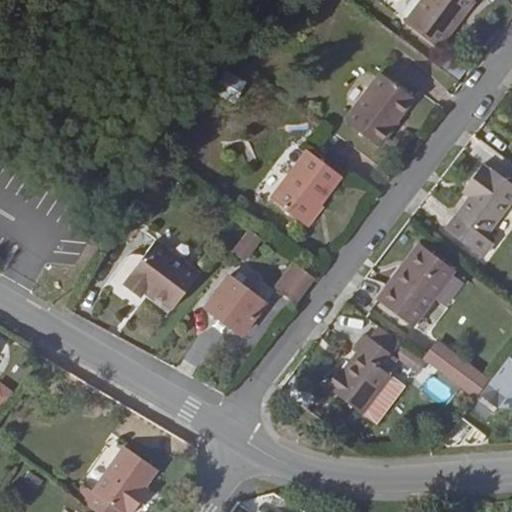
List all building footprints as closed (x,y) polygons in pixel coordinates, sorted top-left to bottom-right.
[(473,0),(420,0),(404,22),(440,49),(475,1),(473,0)] [(392,127),(398,121),(415,99),(380,72),(343,120),(380,148),(395,129),(392,127)] [(317,211),(321,205),(343,177),(306,149),(269,198),(308,227),(319,213),(317,211)] [(476,187),(470,195),(444,229),(484,258),(495,244),(486,237),(511,202),(511,187),(481,165),(469,182),(476,187)] [(463,190),(470,195),(476,187),(469,182),(463,190)] [(249,229),(232,252),(245,262),(263,240),(249,229)] [(156,240),(127,279),(129,279),(124,285),(141,298),(146,290),(172,310),(200,273),(156,240)] [(441,290),(455,270),(421,244),(399,272),(402,274),(391,288),(389,286),(378,301),(413,327),(435,298),(441,290)] [(298,265),(280,289),(296,302),(314,278),(298,265)] [(468,281),(455,270),(441,290),(435,298),(447,308),(468,281)] [(229,275),(205,308),(242,335),(266,303),(229,275)] [(380,325),(371,338),(393,354),(402,342),(380,325)] [(365,334),(353,349),(358,353),(344,371),(341,368),(327,387),(362,414),(373,400),(387,410),(405,386),(391,375),(387,372),(398,358),(393,354),(371,338),(365,334)] [(417,353),(409,364),(418,370),(426,360),(417,353)] [(511,356),(487,393),(511,410),(511,356)] [(444,404),(453,393),(432,375),(422,387),(444,404)] [(373,400),(362,414),(377,424),(387,410),(373,400)] [(124,455),(81,511),(139,511),(144,506),(140,503),(157,480),(124,455)]
